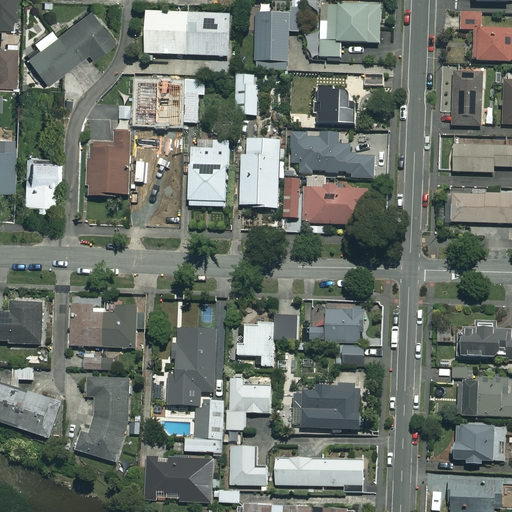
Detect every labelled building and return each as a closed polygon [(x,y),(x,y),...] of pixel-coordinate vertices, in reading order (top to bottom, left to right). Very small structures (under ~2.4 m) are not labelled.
[(16,0),(0,0),(0,29),(10,30),(10,20),(16,20),(16,0)] [(270,7),(260,7),(260,16),(256,16),(256,72),(287,72),(288,34),(300,34),(300,17),(270,17),(270,7)] [(380,9),(321,8),(320,59),(341,60),(341,45),(380,46),(380,9)] [(112,45),(89,13),(55,38),(50,31),(32,44),(37,50),(25,59),(45,86),(87,56),(90,60),(112,45)] [(230,16),(145,14),(144,56),(229,59),(230,16)] [(483,15),(460,15),(460,32),(473,32),(473,64),(511,64),(511,33),(511,34),(511,32),(483,32),(483,15)] [(0,87),(14,88),(14,47),(0,47),(0,87)] [(482,74),(453,74),(452,128),(481,128),(482,74)] [(384,76),(364,76),(364,88),(384,88),(384,76)] [(257,78),(236,77),(235,118),(257,118),(257,78)] [(151,78),(134,79),(135,122),(152,122),(151,78)] [(511,81),(503,82),(503,127),(511,126),(511,81)] [(205,82),(185,82),(185,125),(199,125),(199,97),(205,97),(205,82)] [(333,93),(333,90),(317,90),(315,125),(353,127),(353,112),(347,112),(348,94),(333,93)] [(131,108),(120,108),(119,121),(130,122),(131,108)] [(182,124),(168,124),(168,143),(181,143),(182,124)] [(91,163),(86,163),(86,200),(116,200),(116,198),(131,197),(131,134),(115,135),(115,145),(91,145),(91,163)] [(338,136),(292,135),(291,166),(299,166),(299,174),(351,175),(351,180),(373,181),(374,158),(351,157),(351,147),(338,147),(338,136)] [(13,140),(0,139),(0,193),(13,194),(13,140)] [(229,143),(213,142),(213,151),(191,150),(188,208),(225,210),(229,143)] [(284,143),(247,142),(247,158),(241,158),(240,209),(278,210),(279,180),(283,180),(284,143)] [(511,148),(452,147),(452,174),(493,175),(493,169),(511,169),(511,148)] [(175,149),(142,148),(142,163),(139,163),(138,208),(174,208),(175,149)] [(59,159),(24,158),(23,206),(37,206),(37,213),(48,213),(48,207),(58,207),(59,159)] [(300,220),(300,182),(284,181),(283,220),(300,220)] [(300,182),(300,220),(300,227),(358,228),(358,209),(367,209),(368,191),(323,191),(324,182),(300,182)] [(511,196),(452,195),(451,224),(511,225),(511,196)] [(0,344),(41,347),(43,306),(12,304),(11,316),(0,315),(0,344)] [(106,309),(72,307),(70,348),(135,351),(136,331),(144,331),(145,315),(136,315),(136,309),(116,308),(116,317),(106,316),(106,309)] [(310,330),(309,346),(335,347),(335,366),(361,367),(363,312),(325,311),(325,331),(310,330)] [(285,322),(274,322),(274,326),(244,326),(245,346),(237,346),(237,358),(261,358),(262,369),(275,368),(275,340),(285,340),(285,322)] [(493,333),(493,326),(476,326),(476,341),(460,341),(460,361),(493,360),(494,363),(511,362),(511,342),(510,342),(510,332),(493,333)] [(220,333),(173,332),(172,361),(176,361),(176,378),(168,378),(167,408),(200,409),(200,395),(218,395),(220,333)] [(455,334),(437,335),(437,345),(455,344),(455,334)] [(382,338),(367,338),(368,352),(382,351),(382,338)] [(39,350),(27,351),(28,363),(40,363),(39,350)] [(113,358),(85,357),(85,371),(113,372),(113,358)] [(34,367),(12,367),(12,382),(35,381),(34,367)] [(467,369),(453,368),(452,380),(467,380),(467,369)] [(114,466),(127,428),(129,381),(88,379),(87,400),(95,401),(94,426),(90,438),(79,434),(73,451),(114,466)] [(244,379),(230,380),(231,413),(227,413),(227,433),(246,433),(246,416),(272,416),(272,389),(244,389),(244,379)] [(508,381),(476,381),(476,385),(458,385),(458,419),(511,418),(511,397),(508,398),(508,381)] [(27,396),(0,387),(0,425),(49,441),(61,404),(28,393),(27,396)] [(358,387),(315,390),(315,394),(292,395),(294,426),(299,426),(299,433),(334,431),(334,434),(360,432),(358,387)] [(224,403),(204,403),(204,411),(196,411),(196,440),(186,440),(185,453),(219,454),(219,442),(223,442),(224,403)] [(506,430),(456,430),(456,446),(453,446),(453,463),(465,463),(465,467),(480,468),(481,463),(505,463),(506,430)] [(255,449),(231,448),(230,487),(268,488),(268,471),(255,471),(255,449)] [(187,458),(169,457),(168,460),(146,459),(145,500),(180,501),(180,504),(212,505),(212,461),(187,461),(187,458)] [(364,462),(275,460),(275,487),(363,488),(364,462)] [(493,511),(495,486),(441,484),(440,498),(451,499),(450,511),(493,511)] [(239,493),(219,494),(220,505),(240,505),(239,493)]
